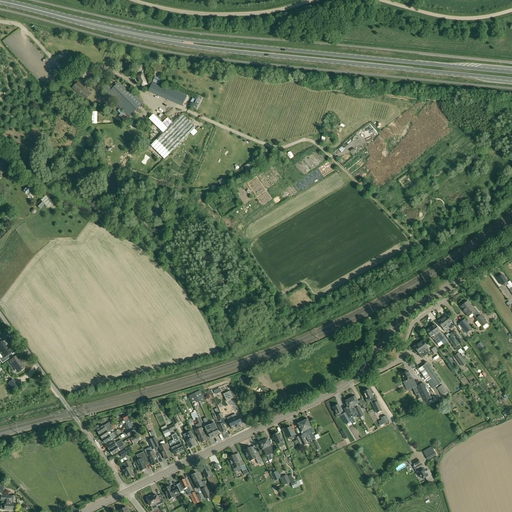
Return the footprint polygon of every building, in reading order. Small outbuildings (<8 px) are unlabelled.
[(143,73),(136,75),(141,87),(148,85),(143,73)] [(84,81),(89,85),(95,79),(91,75),(84,81)] [(101,89),(129,117),(144,103),(121,80),(112,89),(107,83),(101,89)] [(149,92),(182,107),(187,95),(172,88),(171,90),(152,82),(149,92)] [(73,88),(85,100),(91,94),(79,83),(73,88)] [(199,95),(197,99),(193,108),(195,109),(196,110),(202,97),(199,95)] [(164,159),(195,128),(182,114),(168,128),(153,114),(149,119),(163,133),(151,145),(164,159)] [(36,205),(40,209),(45,204),(49,208),(53,203),(45,196),(36,205)] [(498,279),(502,285),(504,284),(505,286),(508,284),(507,282),(503,275),(498,279)] [(468,317),(472,314),(476,318),(480,315),(476,310),(475,311),(468,301),(461,307),(468,317)] [(481,315),(480,315),(476,318),(475,319),(482,328),(487,323),(481,315)] [(447,316),(442,319),(449,328),(453,325),(452,323),(447,316)] [(442,319),(438,322),(445,331),(449,328),(442,319)] [(471,330),(463,320),(459,324),(466,334),(471,330)] [(435,325),(431,328),(438,337),(437,337),(441,342),(443,340),(441,337),(442,335),(439,331),(435,325)] [(431,328),(426,331),(431,337),(433,336),(435,338),(434,339),(438,344),(441,342),(437,337),(438,337),(431,328)] [(448,333),(445,335),(454,348),(455,348),(457,350),(461,347),(459,345),(459,344),(453,335),(451,337),(448,333)] [(414,347),(419,354),(422,358),(429,353),(428,350),(427,348),(423,341),(414,347)] [(11,350),(6,343),(0,347),(0,361),(6,358),(4,355),(11,350)] [(458,353),(454,356),(462,367),(466,364),(458,353)] [(21,359),(18,360),(15,356),(9,361),(17,372),(25,367),(21,361),(22,360),(21,359)] [(446,359),(454,369),(456,367),(449,357),(446,359)] [(419,369),(432,389),(441,383),(428,363),(419,369)] [(411,386),(414,384),(407,371),(402,374),(403,378),(405,382),(406,384),(409,382),(411,386)] [(416,386),(419,394),(416,396),(421,407),(432,402),(423,382),(416,386)] [(437,389),(442,396),(447,392),(442,385),(437,389)] [(363,392),(367,399),(366,400),(367,402),(370,400),(377,413),(382,411),(376,399),(374,400),(373,397),(369,390),(363,392)] [(233,398),(230,391),(223,394),(227,401),(233,398)] [(200,402),(195,393),(189,396),(192,402),(196,400),(198,403),(200,402)] [(355,396),(350,399),(354,409),(355,409),(359,418),(360,417),(362,420),(364,419),(363,416),(364,416),(359,406),(357,407),(356,404),(359,403),(355,396)] [(356,411),(354,409),(350,399),(345,402),(347,407),(344,409),(353,424),(356,422),(352,415),(354,413),(354,412),(356,411)] [(333,407),(336,414),(342,412),(339,404),(333,407)] [(195,410),(189,412),(192,418),(194,418),(197,424),(196,425),(197,428),(202,426),(202,424),(201,424),(199,420),(200,419),(198,417),(196,413),(196,412),(195,410)] [(220,411),(216,413),(219,420),(220,420),(221,421),(218,422),(218,421),(217,421),(222,433),(224,433),(226,432),(226,431),(223,424),(225,423),(220,411)] [(341,415),(347,425),(347,424),(351,422),(345,412),(341,415)] [(235,414),(227,418),(228,420),(228,421),(232,428),(235,426),(236,427),(239,426),(238,425),(242,423),(238,416),(237,417),(235,414)] [(389,422),(386,415),(381,418),(383,424),(389,422)] [(303,422),(311,440),(312,440),(315,439),(312,433),(311,434),(310,432),(310,431),(309,428),(311,427),(307,419),(303,422)] [(96,426),(96,428),(97,430),(100,434),(115,425),(114,424),(111,425),(109,422),(103,426),(101,427),(100,426),(98,425),(96,426)] [(210,425),(216,436),(219,434),(214,422),(210,424),(210,425)] [(303,422),(297,425),(301,433),(302,432),(304,431),(305,434),(307,437),(306,437),(309,441),(311,440),(303,422)] [(100,435),(99,436),(101,438),(102,438),(102,439),(111,433),(110,431),(114,429),(116,427),(115,425),(100,434),(100,435)] [(210,425),(205,427),(210,438),(216,436),(210,425)] [(195,431),(198,435),(201,442),(207,440),(203,433),(201,428),(195,431)] [(291,428),(285,430),(289,438),(290,440),(291,440),(293,439),(293,438),(295,437),(294,435),(291,428)] [(186,441),(190,448),(196,445),(193,438),(194,438),(191,432),(187,434),(189,440),(186,441)] [(102,439),(105,443),(116,437),(113,433),(112,434),(112,433),(111,433),(102,439)] [(278,444),(280,443),(282,446),(285,445),(283,441),(279,433),(274,436),(278,444)] [(174,440),(175,442),(180,453),(184,450),(179,440),(176,434),(175,434),(172,435),(174,440)] [(128,440),(131,446),(139,441),(135,435),(128,440)] [(155,437),(152,439),(156,448),(160,446),(155,437)] [(152,439),(148,441),(152,450),(156,448),(152,439)] [(267,439),(263,441),(270,455),(274,453),(267,439)] [(114,442),(107,446),(109,450),(123,442),(121,440),(115,444),(114,442)] [(170,442),(170,443),(170,444),(175,455),(180,453),(175,442),(174,440),(170,442)] [(259,443),(263,450),(268,459),(271,457),(270,455),(263,441),(259,443)] [(123,442),(109,450),(112,455),(119,451),(118,449),(125,445),(123,442)] [(159,447),(165,460),(171,457),(167,449),(170,448),(168,443),(159,447)] [(423,451),(428,460),(439,454),(436,448),(435,449),(433,446),(423,451)] [(119,453),(122,458),(133,452),(130,447),(119,453)] [(244,450),(246,453),(245,454),(247,457),(247,456),(250,461),(256,458),(258,464),(260,463),(262,462),(258,452),(254,454),(251,447),(244,450)] [(146,455),(148,459),(149,459),(153,466),(159,463),(153,451),(146,455)] [(136,462),(140,471),(147,468),(144,463),(148,461),(144,452),(136,455),(139,460),(136,462)] [(230,461),(229,461),(231,464),(232,464),(234,469),(235,471),(241,468),(243,471),(244,474),(248,472),(246,469),(247,469),(242,460),(239,452),(235,454),(235,453),(232,453),(228,455),(229,458),(230,461)] [(418,459),(412,462),(414,466),(417,472),(419,476),(420,476),(422,479),(426,477),(429,483),(433,480),(430,475),(431,474),(429,472),(427,473),(424,468),(424,469),(420,463),(418,459)] [(123,470),(127,478),(133,474),(130,467),(132,466),(129,461),(123,464),(126,469),(123,470)] [(201,469),(206,478),(207,477),(212,488),(217,486),(209,466),(205,466),(201,469)] [(194,472),(191,474),(195,483),(198,489),(202,486),(203,488),(207,487),(204,481),(202,483),(200,480),(197,471),(194,472)] [(271,473),(274,481),(280,478),(277,471),(271,473)] [(290,483),(287,476),(287,475),(281,477),(284,485),(290,483)] [(191,491),(186,478),(183,480),(183,479),(181,480),(180,481),(181,483),(177,485),(181,492),(184,491),(185,489),(189,496),(191,495),(194,502),(198,500),(194,492),(192,493),(191,491)] [(1,485),(0,491),(0,495),(1,496),(1,500),(5,501),(5,504),(1,503),(1,509),(12,510),(13,496),(4,496),(4,493),(5,493),(5,485),(1,485)] [(164,489),(169,500),(179,495),(175,487),(171,489),(170,486),(168,487),(168,486),(165,487),(166,488),(164,489)] [(202,489),(206,499),(211,497),(207,487),(203,488),(202,489)] [(146,498),(148,500),(147,501),(148,504),(149,503),(151,506),(156,504),(157,506),(165,502),(161,495),(157,496),(157,495),(153,497),(152,495),(146,498)]
